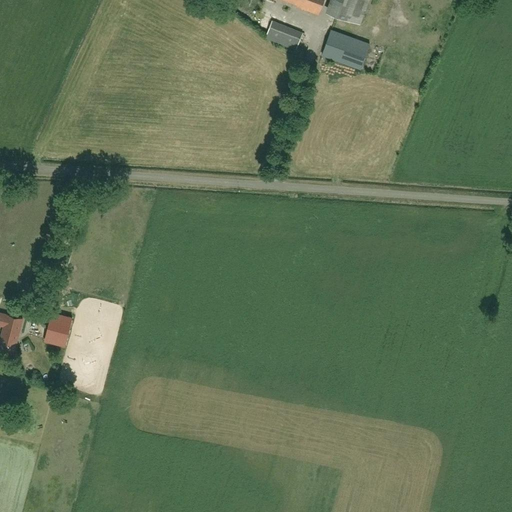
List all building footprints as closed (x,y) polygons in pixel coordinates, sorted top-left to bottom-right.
[(318,14),(323,0),(286,0),(297,4),(296,6),(318,14)] [(336,0),(332,14),(360,24),(369,0),(336,0)] [(296,50),(303,32),(272,20),(265,37),(296,50)] [(331,30),(323,53),(322,55),(360,69),(369,44),(331,30)] [(16,344),(22,318),(0,312),(0,324),(4,326),(0,339),(0,349),(12,353),(14,344),(16,344)] [(52,312),(45,341),(65,346),(72,318),(52,312)]
